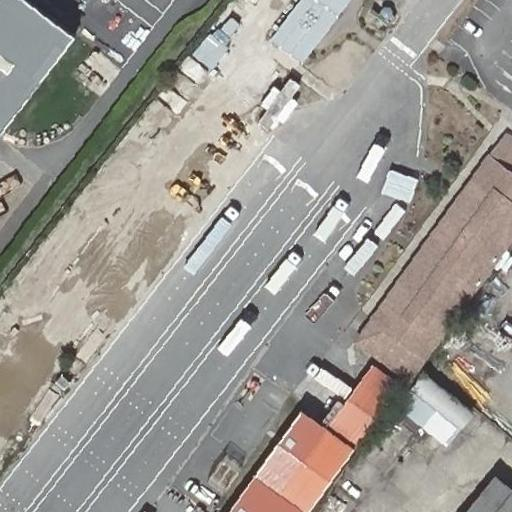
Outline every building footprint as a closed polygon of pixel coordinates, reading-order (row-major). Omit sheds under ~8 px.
[(0,0),(0,135),(77,36),(29,0),(0,0)] [(348,0),(297,0),(268,39),(300,63),(348,0)] [(190,54),(210,69),(228,45),(208,30),(190,54)] [(511,235),(511,139),(506,135),(490,157),(489,157),(373,319),(358,340),(378,357),(395,367),(408,378),(419,364),(426,356),(511,235)] [(309,511),(408,378),(378,357),(334,417),(308,399),(225,511),(309,511)] [(399,400),(425,421),(449,440),(461,424),(474,407),(425,367),(399,400)] [(511,511),(511,489),(493,511),(511,511)]
